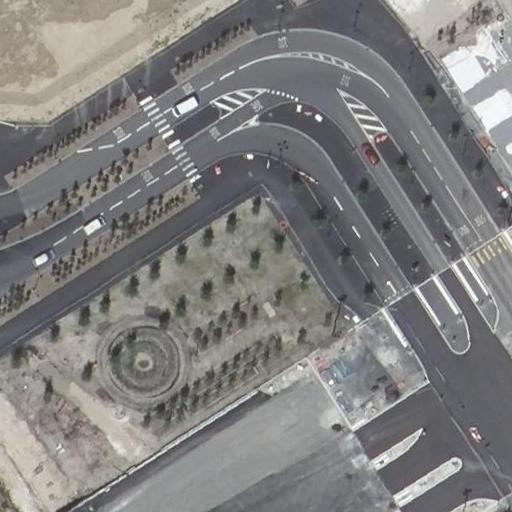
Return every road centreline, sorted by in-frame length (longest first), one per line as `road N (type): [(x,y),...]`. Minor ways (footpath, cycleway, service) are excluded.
road 1 (secondary): [(511,386),(362,143),(336,108),(289,83),(255,77),(210,84),(0,214)]
road 2 (secondary): [(0,279),(193,155),(272,140),(313,163),(477,423)]
road 3 (secondary): [(477,423),(343,511)]
